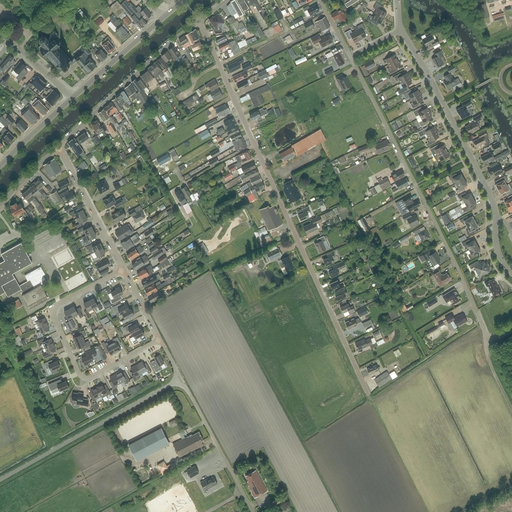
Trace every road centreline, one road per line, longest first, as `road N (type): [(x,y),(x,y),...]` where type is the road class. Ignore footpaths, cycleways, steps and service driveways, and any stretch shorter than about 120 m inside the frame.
road 1 (residential): [(368,396),(199,21)]
road 2 (residential): [(486,340),(350,57)]
road 3 (residential): [(511,274),(496,249),(493,201),(401,29)]
road 4 (residential): [(123,270),(55,306),(78,374),(90,377),(159,339)]
road 5 (unclassified): [(0,480),(176,381)]
road 6 (residential): [(199,21),(57,147)]
road 7 (unclassified): [(252,511),(176,381)]
road 8 (residential): [(123,270),(57,147)]
road 9 (track): [(368,396),(426,511)]
road 10 (tertiary): [(73,97),(163,17)]
